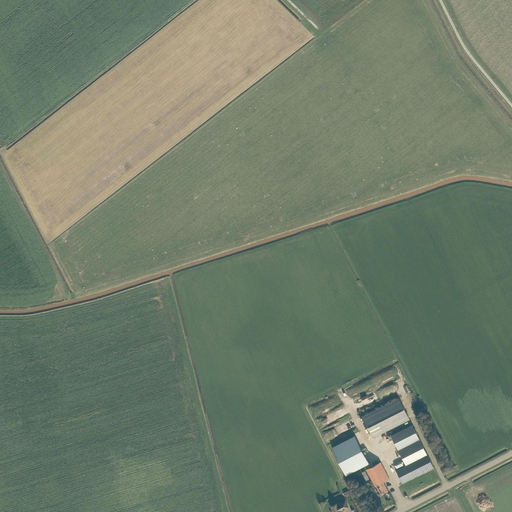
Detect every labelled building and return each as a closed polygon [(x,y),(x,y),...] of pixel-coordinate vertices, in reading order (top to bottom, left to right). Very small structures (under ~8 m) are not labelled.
[(399,397),(362,416),(373,437),(410,419),(399,397)] [(412,424),(390,435),(405,464),(427,453),(420,439),(412,424)] [(346,475),(369,463),(359,444),(336,456),(346,475)] [(427,453),(405,464),(396,469),(402,482),(433,466),(427,453)] [(375,486),(376,485),(383,481),(389,478),(381,462),(366,469),(375,486)] [(383,481),(376,485),(381,494),(388,491),(383,481)] [(331,511),(330,511),(343,511),(342,510),(344,509),(349,507),(345,500),(339,504),(338,503),(331,506),(333,510),(331,511)]
